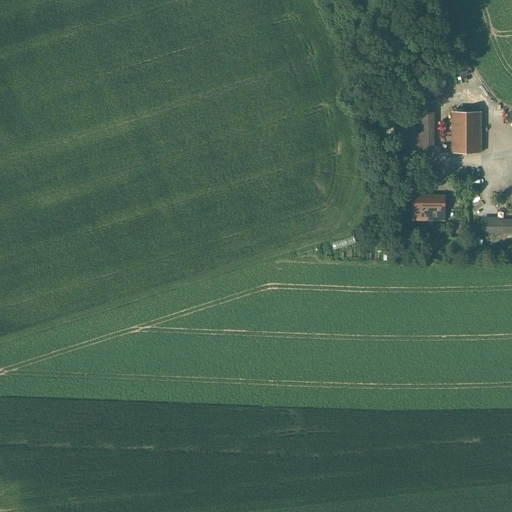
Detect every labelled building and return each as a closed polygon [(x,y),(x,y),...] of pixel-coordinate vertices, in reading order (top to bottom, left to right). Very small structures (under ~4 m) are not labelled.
[(433,150),(435,112),(418,112),(417,149),(433,150)] [(480,153),(480,112),(451,112),(451,153),(480,153)] [(442,219),(442,197),(414,197),(413,219),(442,219)] [(483,231),(498,232),(498,220),(498,218),(483,218),(483,231)] [(511,220),(498,220),(498,232),(511,231),(511,220)] [(338,248),(359,240),(356,232),(335,241),(338,248)]
